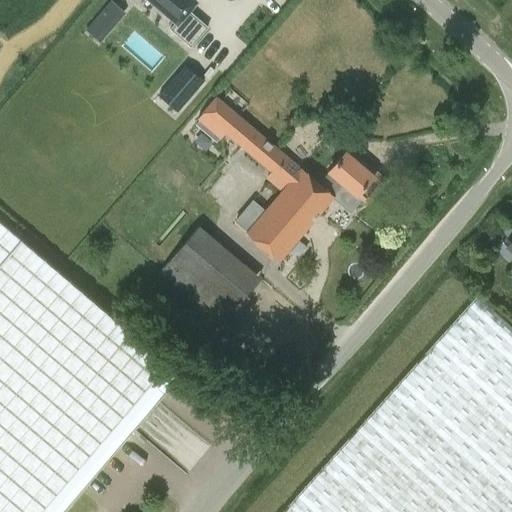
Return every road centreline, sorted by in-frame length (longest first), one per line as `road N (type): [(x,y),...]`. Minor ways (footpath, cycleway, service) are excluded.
road 1 (unclassified): [(503,163),(208,511)]
road 2 (unclassified): [(511,80),(421,0)]
